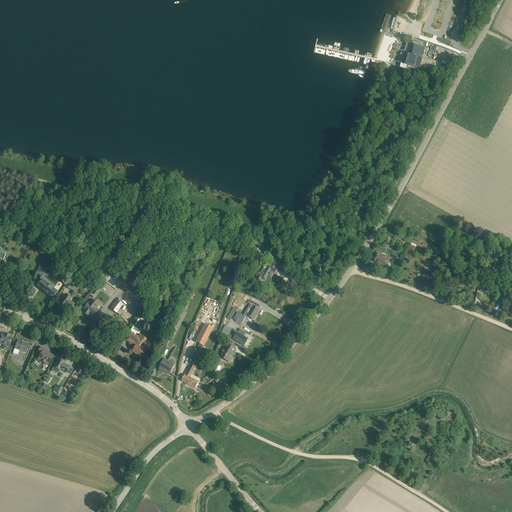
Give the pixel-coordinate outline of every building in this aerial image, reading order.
[(410,52),(407,64),(419,67),(419,66),(437,71),(439,64),(421,59),(422,55),(424,49),(418,47),(417,50),(411,49),(412,47),(411,47),(410,52)] [(416,248),(410,245),(405,256),(411,259),(416,248)] [(384,257),(378,253),(374,261),(386,267),(390,258),(385,256),(384,257)] [(279,263),(274,260),(271,264),(269,263),(265,269),(263,268),(260,273),(258,272),(256,276),(257,277),(257,278),(260,280),(262,278),(265,280),(269,274),(270,275),(271,274),(272,271),(275,273),(277,269),(276,268),(279,263)] [(291,260),(289,266),(296,269),(298,263),(291,260)] [(37,274),(41,276),(43,270),(45,271),(47,268),(41,265),(37,274)] [(104,281),(106,278),(104,277),(102,279),(97,287),(99,288),(104,281)] [(75,281),(69,278),(68,281),(67,281),(65,287),(74,291),(76,285),(74,284),(75,281)] [(46,282),(42,279),(36,287),(40,289),(48,296),(52,299),(53,298),(54,298),(57,293),(58,291),(54,288),(54,289),(45,282),(46,282)] [(481,305),(485,282),(481,282),(480,288),(479,288),(476,304),(481,305)] [(26,297),(29,291),(23,288),(21,294),(26,297)] [(511,292),(508,290),(500,299),(501,300),(492,310),(495,312),(503,301),(503,302),(511,292)] [(69,308),(72,305),(74,303),(70,301),(72,299),(66,294),(58,304),(64,308),(66,306),(69,308)] [(99,305),(89,297),(86,301),(81,306),(85,310),(83,312),(88,316),(90,314),(93,317),(98,311),(95,309),(99,305)] [(117,301),(111,308),(116,312),(122,304),(117,301)] [(260,310),(252,305),(250,309),(248,307),(246,311),(248,313),(246,315),(254,319),(257,315),(256,315),(259,310),(260,310)] [(175,326),(179,327),(187,313),(183,311),(175,326)] [(246,317),(241,314),(238,312),(233,319),(236,321),(235,321),(241,325),(246,317)] [(204,345),(212,328),(205,325),(197,342),(204,345)] [(222,332),(228,337),(233,330),(227,325),(222,332)] [(247,330),(242,326),(240,329),(236,326),(231,334),(238,339),(238,338),(246,342),(249,337),(245,334),(247,330)] [(146,350),(141,347),(147,339),(139,334),(138,336),(131,331),(125,340),(135,346),(131,351),(141,358),(146,350)] [(10,335),(6,334),(5,334),(4,336),(1,334),(0,337),(0,343),(9,347),(12,338),(9,337),(10,335)] [(26,358),(30,347),(31,343),(22,340),(21,344),(17,342),(13,354),(26,358)] [(233,356),(232,356),(235,350),(226,345),(219,356),(224,359),(228,361),(229,361),(230,361),(233,356)] [(195,358),(198,360),(203,350),(199,348),(195,358)] [(49,353),(50,352),(46,350),(46,352),(43,350),(41,354),(40,354),(37,360),(48,366),(53,356),(49,353)] [(66,373),(70,367),(64,363),(65,362),(58,358),(52,370),(52,371),(57,374),(58,373),(59,371),(60,371),(61,370),(66,373)] [(169,375),(172,370),(175,364),(164,359),(159,369),(169,375)] [(190,377),(197,364),(193,362),(191,365),(186,375),(185,374),(181,381),(196,388),(199,382),(190,377)] [(215,363),(211,372),(217,374),(221,365),(215,363)] [(56,386),(53,390),(59,394),(63,388),(59,386),(58,387),(56,386)]
